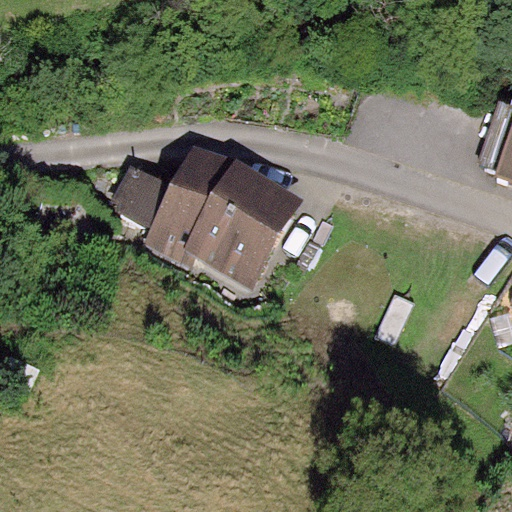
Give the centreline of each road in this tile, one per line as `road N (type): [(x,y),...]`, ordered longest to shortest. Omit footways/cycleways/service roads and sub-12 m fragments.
road 1 (track): [(0,157),(194,137),(275,145)]
road 2 (residential): [(275,145),(511,225)]
